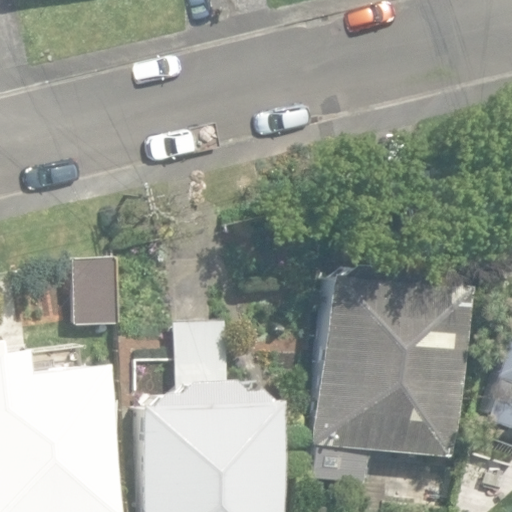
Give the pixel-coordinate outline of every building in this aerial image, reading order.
[(424,168),(425,250),(504,249),(503,168),(424,168)] [(301,441),(437,454),(454,283),(442,282),(433,270),(417,269),(407,257),(363,253),(352,263),(336,261),(324,271),(317,271),(301,441)] [(67,257),(69,323),(110,321),(108,256),(67,257)] [(475,416),(511,428),(511,289),(484,372),(490,374),(475,416)] [(270,511),(267,394),(254,394),(245,385),(229,386),(224,374),(217,374),(214,316),(166,321),(168,389),(145,390),(134,404),(127,405),(131,511),(270,511)] [(0,511),(102,511),(87,362),(75,363),(73,340),(0,347),(0,511)] [(301,477),(357,482),(360,450),(304,445),(301,477)]
